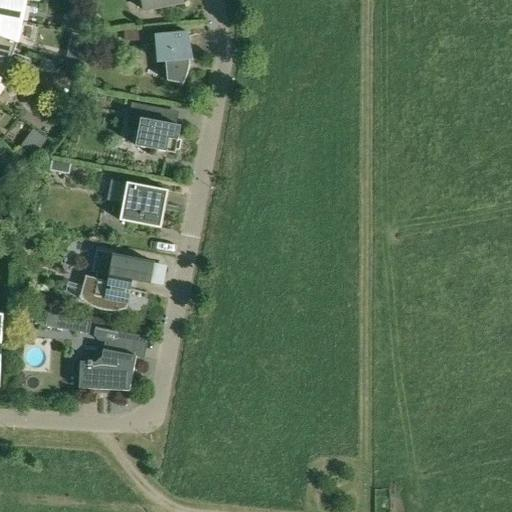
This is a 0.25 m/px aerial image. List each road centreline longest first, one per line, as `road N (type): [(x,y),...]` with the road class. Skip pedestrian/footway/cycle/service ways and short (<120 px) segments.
road 1 (residential): [(217,0),(227,53),(155,409),(136,424),(0,418)]
road 2 (track): [(187,511),(151,493),(97,423)]
